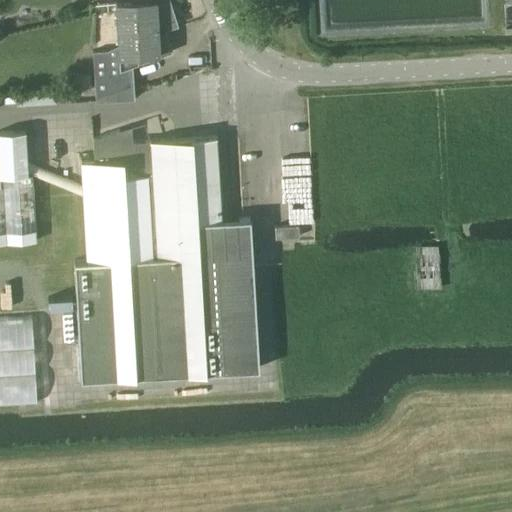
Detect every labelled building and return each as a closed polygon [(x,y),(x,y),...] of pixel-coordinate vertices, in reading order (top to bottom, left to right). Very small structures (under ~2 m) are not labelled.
[(108,50),(93,50),(96,92),(96,95),(96,101),(112,100),(110,72),(132,65),(172,52),(166,30),(178,26),(170,0),(133,0),(133,1),(115,2),(117,44),(109,47),(108,50)] [(250,217),(239,218),(221,219),(216,135),(124,141),(120,129),(93,138),(95,159),(82,159),(87,260),(74,261),(82,379),(260,368),(250,217)] [(0,175),(3,176),(28,174),(25,130),(0,131),(0,175)] [(33,174),(28,174),(3,176),(4,185),(0,185),(0,242),(36,240),(33,174)] [(297,225),(275,226),(275,237),(298,236),(297,225)] [(438,244),(436,244),(412,245),(412,246),(413,289),(440,288),(438,256),(438,244)] [(0,405),(36,404),(32,318),(0,319),(0,405)]
